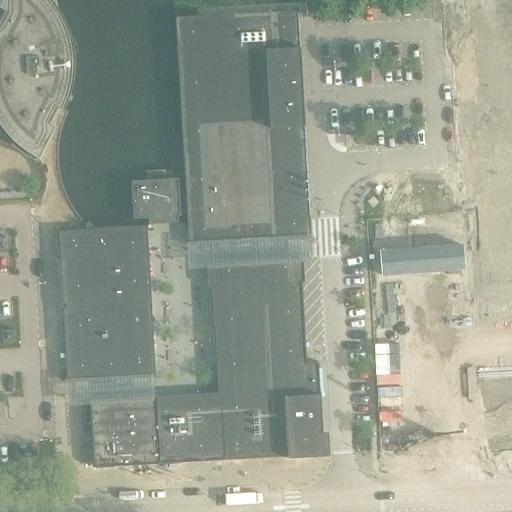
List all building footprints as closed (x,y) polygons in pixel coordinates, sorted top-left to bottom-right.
[(0,134),(3,138),(7,142),(10,145),(17,150),(19,152),(23,154),(28,157),(32,160),(50,125),(45,123),(53,107),(59,111),(62,106),(64,99),(66,94),(67,91),(68,85),(69,79),(70,75),(70,71),(71,68),(71,64),(70,59),(70,57),(70,52),(69,48),(69,45),(68,41),(67,37),(65,33),(63,26),(61,21),(59,17),(56,11),(52,6),(47,0),(0,0),(0,1),(0,9),(1,10),(0,12),(0,134)] [(511,0),(471,0),(474,46),(477,45),(480,90),(477,90),(479,138),(511,135),(511,0)] [(278,12),(175,18),(187,221),(188,246),(231,243),(311,239),(298,11),(278,12)] [(511,135),(479,138),(482,186),(485,185),(488,230),(485,230),(486,259),(492,258),(494,279),(511,277),(511,135)] [(180,216),(178,179),(130,182),(133,219),(180,216)] [(147,226),(58,231),(65,359),(66,380),(66,383),(134,379),(155,378),(152,313),(150,289),(148,246),(147,226)] [(304,283),(302,259),(232,263),(207,265),(208,287),(213,287),(219,394),(89,401),(93,468),(323,455),(318,362),(306,362),(301,283),(304,283)] [(2,331),(3,337),(3,344),(15,343),(14,330),(2,331)] [(511,390),(489,392),(492,442),(511,440),(511,390)]
